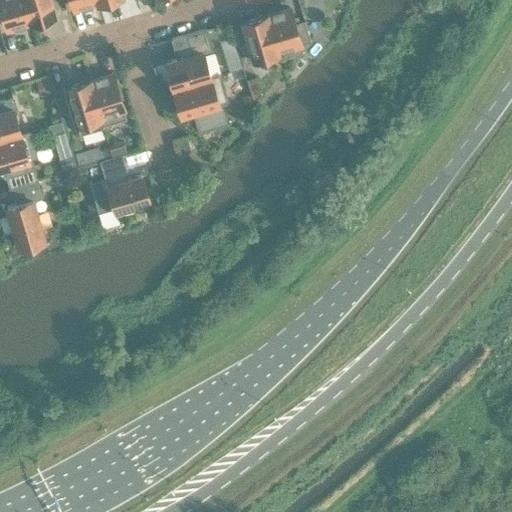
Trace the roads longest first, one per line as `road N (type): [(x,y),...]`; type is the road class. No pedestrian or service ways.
road 1 (primary): [(511,87),(429,197),(307,327),(179,423),(26,511)]
road 2 (primary): [(174,511),(240,471),(357,373),(439,289),(511,192)]
road 3 (residential): [(166,169),(127,31)]
road 4 (residential): [(0,71),(127,31)]
